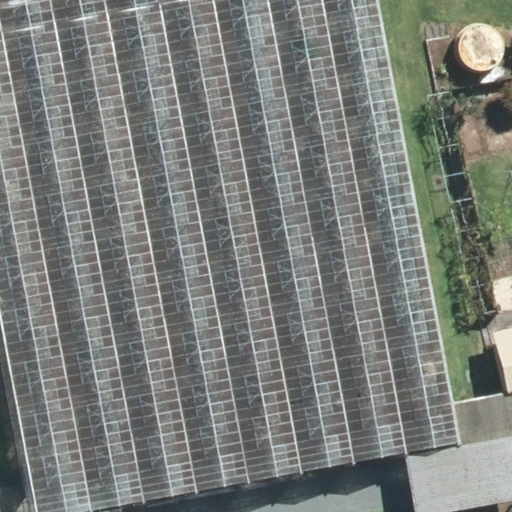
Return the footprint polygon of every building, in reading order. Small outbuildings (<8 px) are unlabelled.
[(0,0),(0,452),(256,418),(199,0),(0,0)] [(511,201),(461,210),(445,245),(472,300),(511,293),(511,201)] [(511,344),(481,350),(489,395),(511,390),(511,344)] [(360,360),(365,404),(430,396),(424,352),(360,360)] [(397,452),(407,511),(475,511),(511,505),(511,401),(455,412),(460,440),(397,452)]
